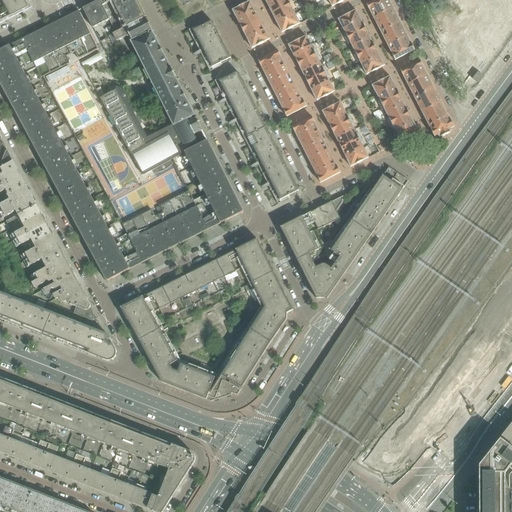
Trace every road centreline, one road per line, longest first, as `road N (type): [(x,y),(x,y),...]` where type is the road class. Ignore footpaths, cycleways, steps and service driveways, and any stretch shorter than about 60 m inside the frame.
road 1 (residential): [(3,351),(17,378),(197,448),(199,468),(170,511)]
road 2 (residential): [(364,0),(244,61),(315,198)]
road 3 (residential): [(128,376),(229,407),(246,399),(306,309)]
road 4 (residential): [(0,109),(103,302)]
road 5 (secondary): [(199,427),(13,355)]
road 6 (residential): [(103,302),(265,223)]
road 7 (residential): [(328,326),(428,185)]
road 8 (residential): [(265,223),(190,73)]
road 9 (tertiary): [(511,379),(408,511)]
road 10 (secondary): [(380,511),(283,439),(258,431)]
road 11 (residential): [(475,120),(452,97),(402,0)]
road 12 (tertiary): [(429,511),(511,399)]
road 13 (residential): [(315,198),(392,161),(428,185)]
road 14 (residential): [(258,431),(328,326)]
road 15 (residential): [(0,465),(117,511)]
